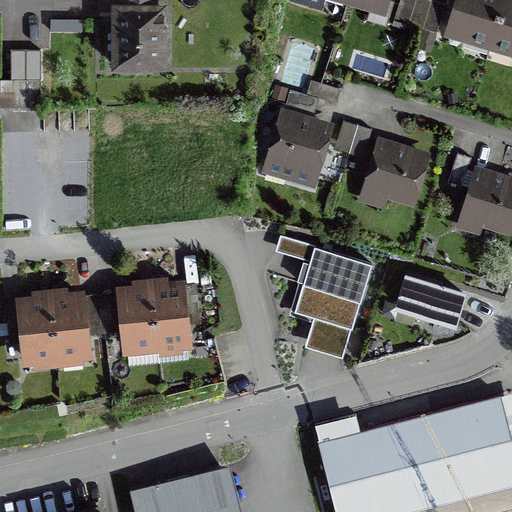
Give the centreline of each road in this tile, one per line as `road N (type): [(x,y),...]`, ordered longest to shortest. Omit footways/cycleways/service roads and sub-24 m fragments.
road 1 (residential): [(279,415),(238,264),(214,236),(0,250)]
road 2 (residential): [(279,415),(0,483)]
road 3 (residential): [(511,332),(487,354),(447,371),(279,415)]
